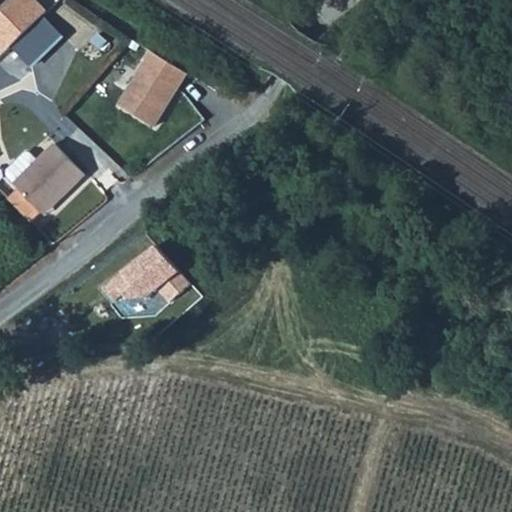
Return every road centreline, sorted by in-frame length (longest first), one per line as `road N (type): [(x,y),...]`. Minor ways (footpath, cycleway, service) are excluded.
road 1 (track): [(0,386),(205,379),(321,395),(444,417),(511,457)]
road 2 (residential): [(316,26),(192,163),(0,309)]
road 3 (unknown): [(148,198),(6,74)]
